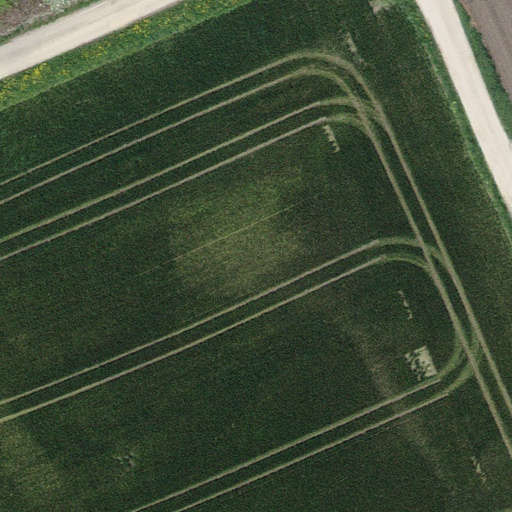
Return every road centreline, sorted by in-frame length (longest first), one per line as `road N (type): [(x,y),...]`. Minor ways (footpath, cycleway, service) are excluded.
road 1 (track): [(430,0),(511,180)]
road 2 (track): [(0,58),(123,0)]
